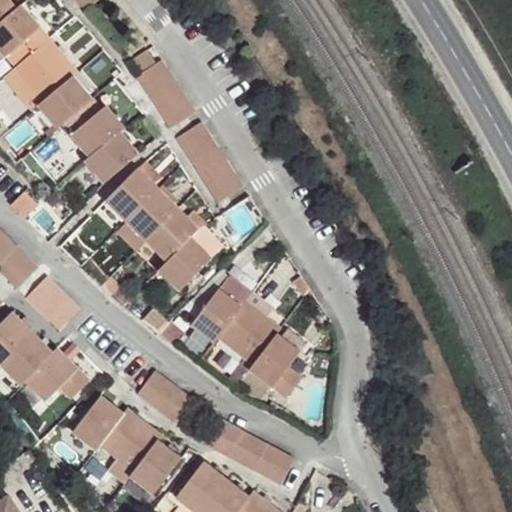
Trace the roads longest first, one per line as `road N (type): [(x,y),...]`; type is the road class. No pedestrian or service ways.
road 1 (residential): [(383,511),(348,414),(358,336),(350,314),(216,106),(135,0)]
road 2 (secondary): [(413,0),(511,160)]
